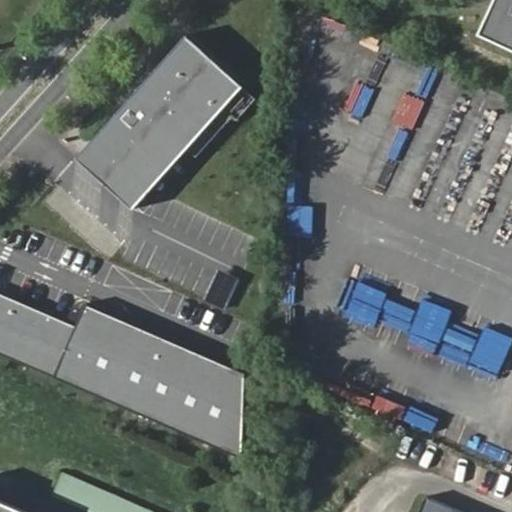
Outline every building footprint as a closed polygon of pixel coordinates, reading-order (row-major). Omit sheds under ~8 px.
[(511,0),(493,0),(480,28),(511,43),(511,0)] [(204,23),(89,147),(148,201),(263,76),(204,23)] [(0,274),(0,341),(66,370),(91,314),(0,274)] [(102,290),(91,314),(66,370),(259,456),(263,362),(102,290)] [(421,303),(406,338),(434,349),(448,314),(421,303)] [(501,367),(511,338),(511,336),(485,327),(474,357),(501,367)] [(156,511),(60,473),(51,497),(87,511),(156,511)] [(39,511),(0,493),(0,511),(39,511)] [(470,511),(430,494),(421,511),(470,511)]
